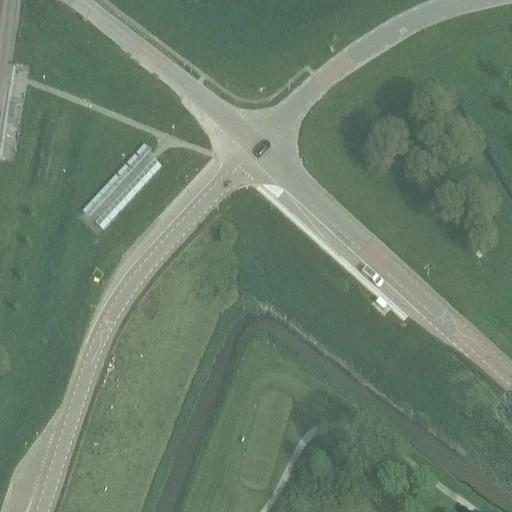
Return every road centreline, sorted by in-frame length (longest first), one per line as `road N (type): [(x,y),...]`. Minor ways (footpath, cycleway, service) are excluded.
road 1 (tertiary): [(42,511),(114,312),(257,146)]
road 2 (tertiary): [(511,380),(257,146)]
road 3 (unclassified): [(257,146),(319,82),(373,43),(473,0)]
road 4 (tertiary): [(257,146),(75,0)]
